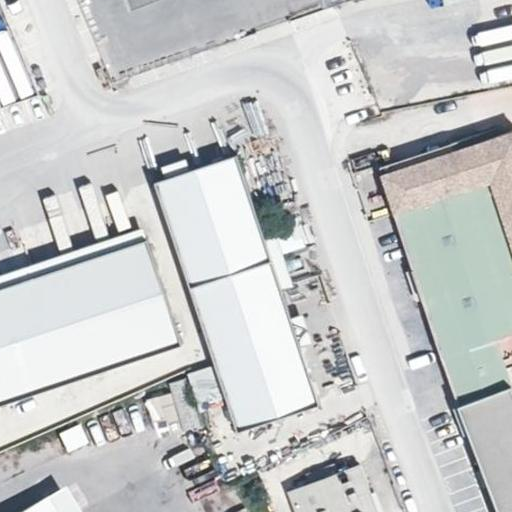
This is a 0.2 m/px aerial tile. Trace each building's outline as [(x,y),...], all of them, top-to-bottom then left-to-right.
[(127,0),(131,8),(151,0),(127,0)] [(511,39),(371,66),(379,107),(511,81),(511,39)] [(511,327),(511,150),(500,119),(435,143),(438,150),(370,176),(439,356),(511,327)] [(190,284),(272,255),(239,150),(155,177),(190,284)] [(0,269),(0,285),(147,236),(143,223),(0,269)] [(0,285),(0,402),(182,342),(147,236),(0,285)] [(318,397),(272,255),(190,284),(235,426),(318,397)] [(511,381),(511,377),(504,358),(511,354),(511,327),(439,356),(457,403),(511,381)] [(200,411),(224,402),(210,364),(186,373),(200,411)] [(156,436),(199,427),(187,376),(169,381),(172,393),(148,398),(156,436)] [(511,511),(511,381),(457,403),(498,511),(511,511)] [(79,425),(60,433),(68,451),(87,442),(79,425)] [(293,511),(379,511),(359,458),(284,487),(293,511)]
